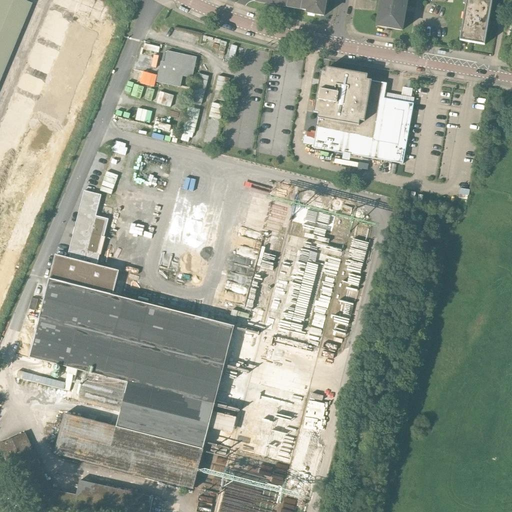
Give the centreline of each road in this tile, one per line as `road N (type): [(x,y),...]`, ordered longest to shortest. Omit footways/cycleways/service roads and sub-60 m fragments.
road 1 (residential): [(336,46),(511,77)]
road 2 (residential): [(185,0),(336,46)]
